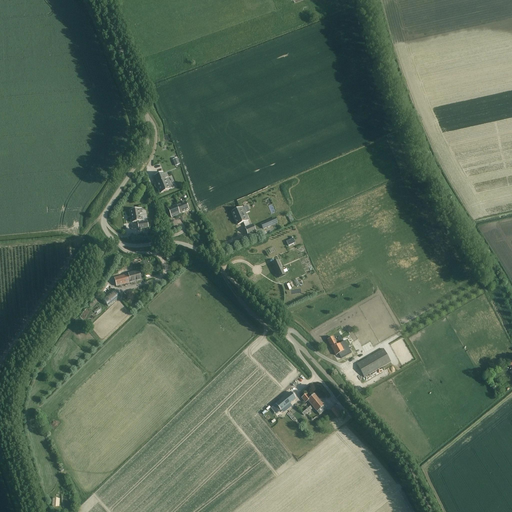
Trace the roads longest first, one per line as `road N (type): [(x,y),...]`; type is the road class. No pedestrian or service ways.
road 1 (unclassified): [(431,511),(403,461),(296,344)]
road 2 (unclassified): [(285,330),(203,253),(155,244)]
road 3 (unclassified): [(147,119),(100,0)]
